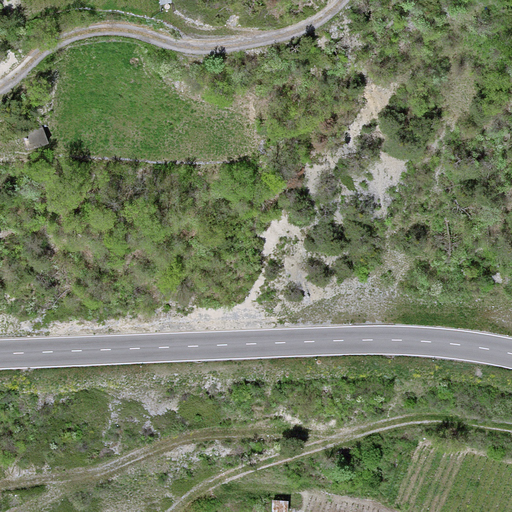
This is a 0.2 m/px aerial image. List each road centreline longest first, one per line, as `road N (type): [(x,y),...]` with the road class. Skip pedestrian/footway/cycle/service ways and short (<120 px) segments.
road 1 (secondary): [(0,354),(370,340),(511,353)]
road 2 (track): [(0,76),(54,38),(86,28),(205,48),(299,27),(331,0)]
